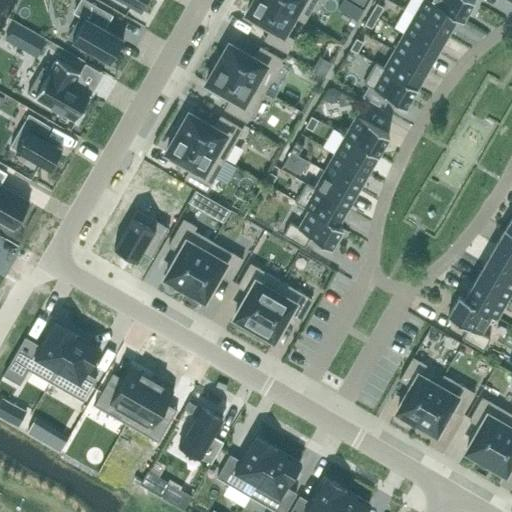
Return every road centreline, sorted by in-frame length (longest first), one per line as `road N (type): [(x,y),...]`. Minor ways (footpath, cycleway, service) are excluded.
road 1 (residential): [(201,0),(52,261)]
road 2 (residential): [(511,27),(453,76),(414,132),(381,209),(374,270)]
road 3 (residential): [(52,261),(297,405)]
road 4 (residential): [(404,290),(459,244),(511,169)]
road 5 (residential): [(374,270),(297,405)]
road 6 (residential): [(404,290),(329,423)]
road 7 (residential): [(329,423),(446,490)]
